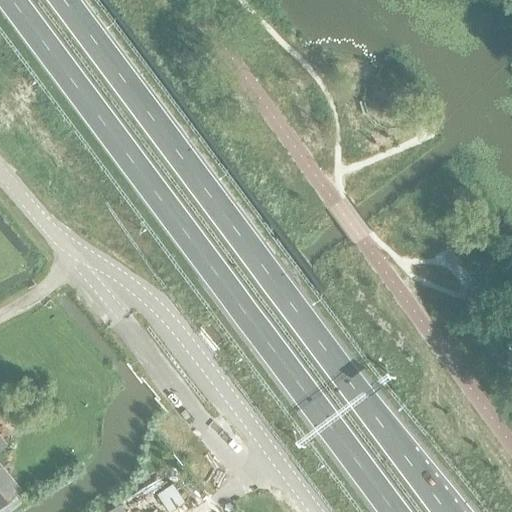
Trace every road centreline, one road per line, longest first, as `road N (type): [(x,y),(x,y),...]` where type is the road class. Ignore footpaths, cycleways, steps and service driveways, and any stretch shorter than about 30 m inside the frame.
road 1 (trunk): [(445,511),(62,0)]
road 2 (trunk): [(9,0),(390,511)]
road 3 (unclassified): [(314,511),(0,99)]
road 4 (unclassified): [(267,511),(0,173)]
